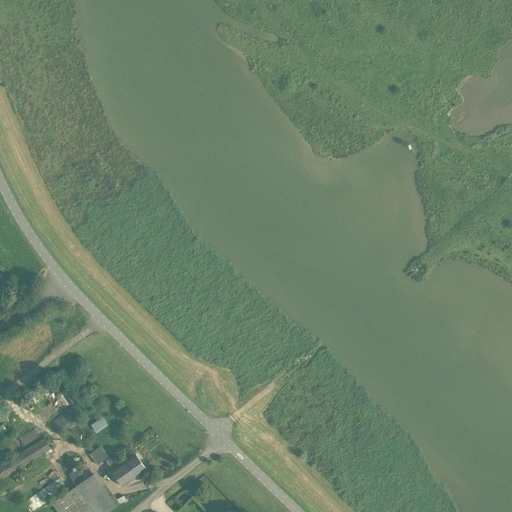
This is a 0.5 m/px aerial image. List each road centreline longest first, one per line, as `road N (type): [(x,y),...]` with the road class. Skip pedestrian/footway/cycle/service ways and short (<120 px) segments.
road 1 (tertiary): [(298,511),(61,281),(0,186)]
road 2 (track): [(511,181),(453,151),(440,134),(438,107),(449,67),(477,58),(511,28)]
road 3 (track): [(224,0),(339,41),(418,50)]
road 4 (track): [(511,195),(413,274)]
